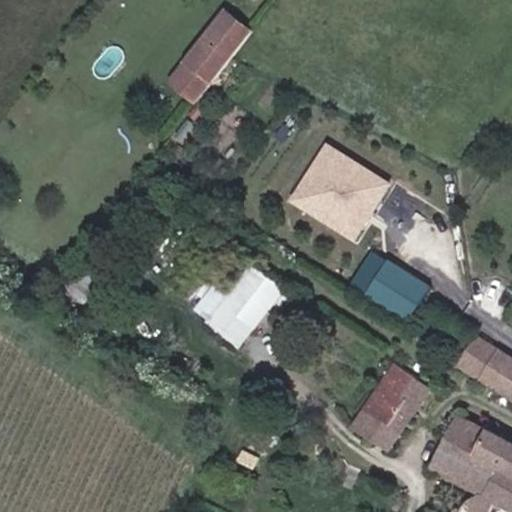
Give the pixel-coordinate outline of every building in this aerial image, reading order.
[(226,3),(170,80),(201,103),(257,26),(226,3)] [(388,183),(326,144),(290,201),(352,240),(388,183)] [(429,289),(374,253),(351,288),(406,324),(429,289)] [(194,312),(241,348),(283,295),(236,258),(194,312)] [(493,359),(497,351),(474,337),(470,346),(493,359)] [(500,385),(511,363),(511,359),(497,351),(493,359),(484,376),(500,385)] [(511,363),(500,385),(497,391),(511,399),(511,363)] [(392,371),(365,418),(390,433),(404,408),(415,415),(428,392),(392,371)] [(477,461),(489,435),(462,421),(439,472),(485,495),(487,493),(497,471),(477,461)] [(511,478),(511,446),(489,435),(477,461),(497,471),(511,478)] [(487,493),(485,495),(471,501),(466,511),(500,511),(504,505),(511,508),(511,478),(497,471),(487,493)]
